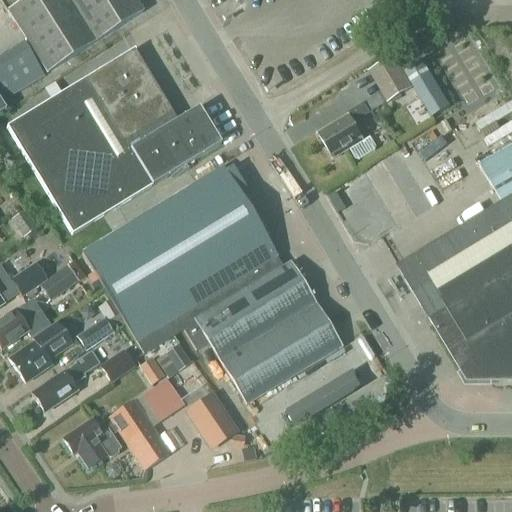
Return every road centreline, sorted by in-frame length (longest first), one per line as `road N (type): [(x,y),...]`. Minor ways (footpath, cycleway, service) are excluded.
road 1 (unclassified): [(438,415),(184,0)]
road 2 (unclassified): [(438,415),(279,478),(96,511)]
